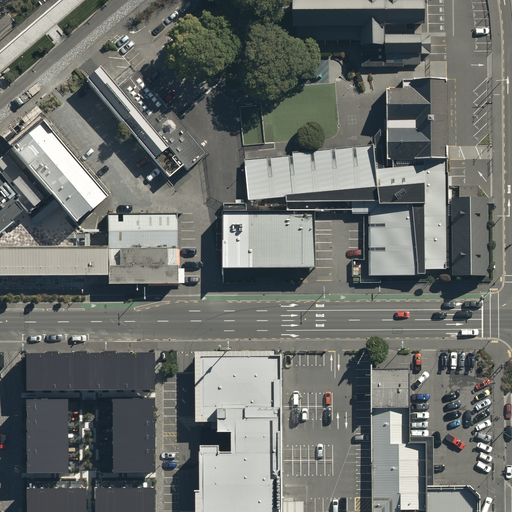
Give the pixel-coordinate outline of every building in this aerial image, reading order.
[(293,0),(294,29),(299,29),(299,41),(361,41),(362,67),(402,67),(402,64),(421,64),(421,54),(431,54),(431,35),(424,35),(415,35),(415,24),(424,24),(424,0),(293,0)] [(87,78),(86,80),(88,83),(149,154),(154,159),(168,148),(100,68),(87,78)] [(137,72),(117,88),(183,165),(188,170),(207,154),(137,72)] [(447,79),(403,81),(403,88),(387,88),(387,144),(373,144),(293,152),(293,156),(246,160),(250,201),(265,199),(266,207),(287,206),(288,210),(352,211),(354,213),(370,213),(369,276),(448,272),(448,270),(449,270),(450,280),(492,279),(489,196),(459,197),(452,197),(452,204),(447,204),(446,185),(445,158),(448,158),(447,79)] [(43,124),(13,150),(76,223),(106,197),(43,124)] [(0,182),(29,213),(49,195),(11,151),(0,159),(0,182)] [(0,234),(9,226),(7,224),(18,215),(10,206),(16,201),(0,182),(0,234)] [(315,211),(225,212),(225,267),(316,267),(315,211)] [(176,214),(108,215),(108,285),(178,284),(176,214)] [(107,246),(0,246),(0,275),(107,275),(107,246)] [(282,511),(284,350),(196,350),(196,373),(196,421),(220,421),(220,429),(234,429),(234,452),(219,452),(219,445),(202,445),(202,489),(197,489),(197,511),(282,511)] [(155,352),(22,353),(23,397),(155,396),(155,352)] [(426,441),(411,441),(411,368),(372,368),(372,511),(426,511),(426,484),(426,441)] [(69,404),(28,405),(29,478),(69,478),(69,404)] [(155,405),(114,405),(114,478),(155,478),(155,405)] [(466,484),(426,484),(426,511),(480,511),(481,498),(466,484)] [(86,511),(87,494),(25,494),(25,511),(86,511)] [(155,511),(155,495),(93,495),(93,511),(155,511)]
